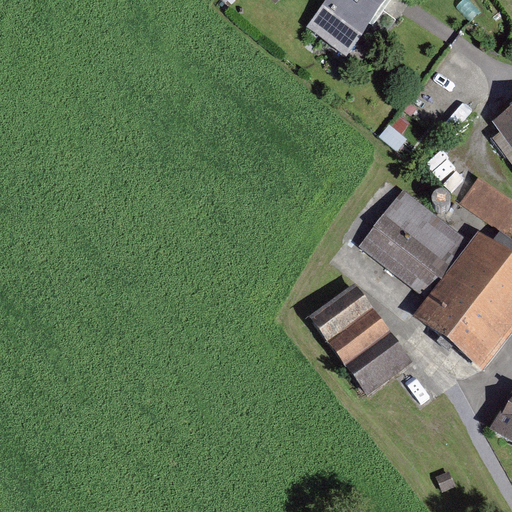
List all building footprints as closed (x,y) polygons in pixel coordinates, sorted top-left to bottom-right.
[(260,0),(255,7),(270,18),(280,6),(272,0),(260,0)] [(331,0),(309,29),(350,59),(394,0),(331,0)] [(511,109),(490,125),(498,136),(489,142),(511,174),(511,109)] [(400,150),(416,122),(399,113),(383,141),(400,150)] [(511,239),(511,208),(480,185),(461,211),(508,245),(511,239)] [(466,244),(402,194),(358,249),(421,300),(466,244)] [(484,375),(511,338),(511,260),(480,236),(414,320),(484,375)] [(367,400),(414,365),(356,287),(310,321),(367,400)] [(511,444),(511,393),(489,431),(511,444)] [(431,494),(437,509),(451,503),(445,489),(431,494)]
